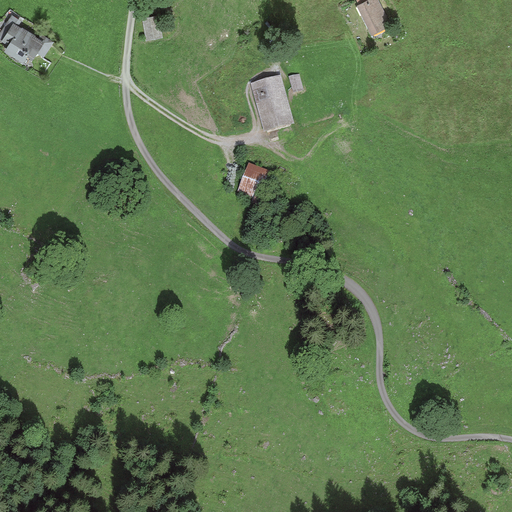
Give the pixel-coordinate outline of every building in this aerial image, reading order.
[(371,0),(360,6),(372,32),(389,24),(376,0),(371,0)] [(51,42),(42,36),(39,41),(14,26),(17,20),(12,16),(0,35),(0,38),(12,46),(10,50),(22,58),(25,52),(31,56),(35,51),(43,55),(51,42)] [(144,20),(148,37),(160,35),(157,18),(144,20)] [(279,82),(255,88),(266,128),(290,121),(279,82)] [(251,169),(243,190),(248,192),(245,199),(262,206),(273,178),(251,169)]
